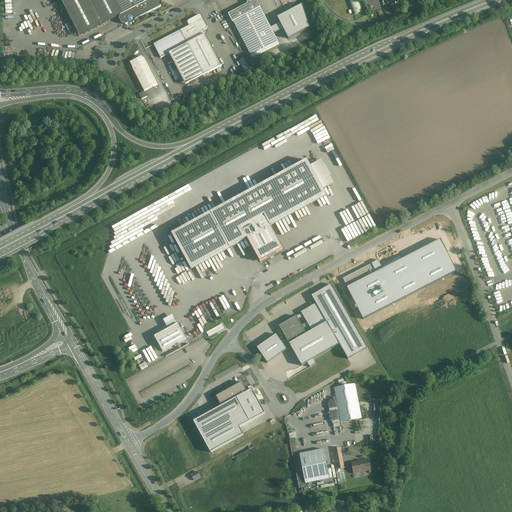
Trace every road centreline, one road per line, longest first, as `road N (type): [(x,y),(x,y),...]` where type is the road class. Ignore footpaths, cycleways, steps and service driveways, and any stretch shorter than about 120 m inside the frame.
road 1 (trunk): [(494,0),(241,120)]
road 2 (residential): [(225,342),(271,299),(450,204)]
road 3 (trunk): [(241,120),(193,141),(155,146),(128,137),(74,94),(0,94)]
road 4 (trunk): [(0,104),(71,97),(97,110),(111,132),(107,174),(52,223)]
road 5 (unclassified): [(499,341),(403,395),(391,511)]
road 6 (secondary): [(0,186),(17,242),(66,334)]
road 7 (residential): [(499,341),(450,204)]
road 8 (residential): [(129,443),(180,410),(225,342)]
